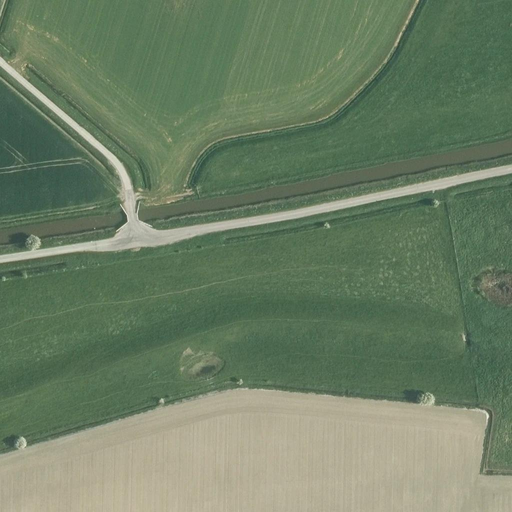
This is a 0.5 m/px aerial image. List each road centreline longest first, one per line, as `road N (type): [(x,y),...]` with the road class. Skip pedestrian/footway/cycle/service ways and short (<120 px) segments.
road 1 (unclassified): [(136,242),(511,168)]
road 2 (unclassified): [(136,242),(118,167),(0,61)]
road 3 (unclassified): [(0,260),(136,242)]
